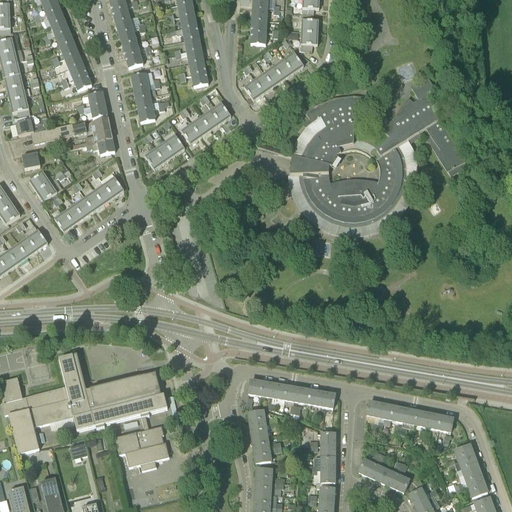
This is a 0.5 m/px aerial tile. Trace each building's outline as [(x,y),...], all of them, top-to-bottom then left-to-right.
[(112,14),(127,10),(124,0),(118,0),(109,3),(112,14)] [(175,0),(177,9),(192,6),(190,0),(175,0)] [(253,0),(253,12),(268,12),(269,1),(256,0),(253,0)] [(303,0),(302,17),(313,18),(314,12),(319,12),(319,0),(303,0)] [(0,19),(10,19),(10,8),(9,1),(0,1),(0,19)] [(42,7),(46,17),(60,12),(55,1),(42,7)] [(179,20),(194,18),(192,6),(177,9),(179,20)] [(115,26),(130,22),(127,10),(112,14),(115,26)] [(51,28),(65,23),(60,12),(46,17),(51,28)] [(252,24),(267,24),(268,12),(253,12),(252,24)] [(302,35),(318,36),(318,24),(313,23),(313,18),(302,17),(302,35)] [(182,32),(197,29),(194,18),(179,20),(182,32)] [(0,37),(11,36),(10,19),(0,19),(0,37)] [(119,37),(134,33),(130,22),(115,26),(119,37)] [(55,39),(69,34),(65,23),(51,28),(55,39)] [(251,35),(267,36),(267,24),(252,24),(251,35)] [(184,44),(199,41),(197,29),(182,32),(170,34),(167,35),(168,40),(176,38),(177,40),(183,39),(184,44)] [(122,49),(137,44),(134,33),(119,37),(122,49)] [(59,51),(74,45),(69,34),(55,39),(55,40),(59,51)] [(267,36),(251,35),(251,47),(266,48),(267,36)] [(318,36),(302,35),(301,54),(311,54),(312,48),(317,49),(318,36)] [(0,56),(15,53),(11,36),(0,37),(0,56)] [(184,44),(185,50),(186,55),(201,52),(199,41),(184,44)] [(125,60),(140,56),(137,44),(122,49),(125,60)] [(64,61),(78,56),(74,45),(59,51),(64,61)] [(189,67),(203,64),(201,52),(186,55),(180,56),(175,58),(176,62),(182,62),(187,61),(189,67)] [(0,64),(1,69),(18,65),(15,53),(0,56),(0,64)] [(284,62),(294,76),(304,69),(294,55),(284,62)] [(68,72),(83,67),(78,56),(64,61),(68,72)] [(140,56),(125,60),(129,72),(143,67),(140,56)] [(284,83),(294,76),(284,62),(274,69),(284,83)] [(191,79),(206,76),(203,64),(189,67),(191,79)] [(4,81),(21,77),(18,65),(1,69),(4,81)] [(73,83),(87,78),(83,67),(68,72),(73,83)] [(274,90),(284,83),(274,69),(264,76),(274,90)] [(133,91),(148,88),(146,76),(131,79),(133,91)] [(206,76),(191,79),(193,90),(208,87),(206,76)] [(264,97),(274,90),(264,76),(254,83),(264,97)] [(7,92),(23,89),(21,77),(4,81),(7,92)] [(87,78),(73,83),(77,94),(92,88),(87,78)] [(62,87),(68,85),(66,81),(61,83),(61,84),(57,86),(58,89),(62,87)] [(289,179),(289,185),(293,198),(299,210),(307,221),(318,229),(329,236),(342,239),(355,240),(369,238),(381,233),(392,226),(393,226),(402,217),(410,206),(415,193),(417,180),(416,167),(413,153),(409,146),(424,137),(436,156),(436,155),(451,179),(469,168),(431,106),(431,105),(427,98),(435,92),(428,81),(412,91),(418,102),(414,105),(408,101),(382,136),(382,137),(384,135),(390,139),(376,152),(381,159),(376,162),(377,164),(379,171),(380,176),(379,181),(379,183),(378,185),(376,184),(371,184),(361,182),(358,182),(355,183),(349,183),(346,183),(340,184),(333,185),(330,186),(330,184),(329,182),(329,177),(330,170),(335,172),(337,166),(339,164),(340,162),(337,158),(341,155),(338,149),(354,146),(354,127),(355,127),(355,124),(354,124),(354,113),(359,113),(361,99),(354,98),(334,101),(315,108),(305,115),(313,126),(308,130),(298,143),(291,158),(292,159),(290,179),(289,179)] [(254,104),(264,97),(254,83),(244,90),(254,104)] [(136,103),(151,100),(149,93),(155,91),(154,87),(148,88),(133,91),(136,103)] [(9,104),(26,101),(23,89),(7,92),(9,104)] [(90,110),(105,107),(102,95),(88,98),(90,110)] [(138,114),(153,111),(151,100),(136,103),(138,114)] [(26,101),(9,104),(12,116),(17,115),(19,121),(30,118),(26,101)] [(211,113),(221,127),(231,120),(221,106),(211,113)] [(105,107),(90,110),(93,122),(107,119),(105,107)] [(156,123),(153,111),(138,114),(140,126),(156,123)] [(211,134),(221,127),(211,113),(201,120),(211,134)] [(200,141),(211,134),(201,120),(191,127),(200,141)] [(43,134),(50,132),(47,121),(41,123),(42,126),(33,128),(32,123),(16,126),(18,139),(31,136),(37,135),(43,134)] [(93,138),(111,134),(108,122),(91,125),(85,126),(73,129),(75,138),(75,139),(87,136),(86,132),(92,131),(93,138)] [(50,132),(43,134),(37,135),(31,136),(33,147),(39,146),(45,145),(75,138),(73,129),(73,127),(50,132)] [(190,148),(200,141),(191,127),(181,134),(190,148)] [(97,146),(112,143),(111,134),(93,138),(85,140),(86,145),(78,147),(78,150),(86,149),(92,148),(97,146)] [(165,145),(174,159),(185,152),(175,138),(165,145)] [(112,143),(97,146),(100,158),(115,155),(112,143)] [(164,166),(174,159),(165,145),(155,152),(164,166)] [(154,173),(164,166),(155,152),(144,159),(154,173)] [(22,158),(25,172),(41,169),(38,156),(22,158)] [(56,177),(58,180),(69,173),(66,170),(56,177)] [(71,177),(69,173),(58,180),(60,184),(65,180),(71,177)] [(36,195),(50,185),(43,175),(29,184),(36,195)] [(104,187),(114,201),(124,194),(114,180),(104,187)] [(50,185),(36,195),(43,205),(52,199),(54,202),(56,201),(59,199),(50,185)] [(104,208),(114,201),(104,187),(94,194),(104,208)] [(94,215),(104,208),(94,194),(84,201),(94,215)] [(0,217),(13,208),(6,198),(0,202),(0,217)] [(84,222),(94,215),(84,201),(74,208),(84,222)] [(13,208),(0,217),(0,218),(6,228),(20,218),(13,208)] [(74,229),(84,222),(74,208),(65,215),(74,229)] [(64,236),(74,229),(65,215),(54,222),(64,236)] [(28,239),(38,253),(48,247),(38,233),(28,239)] [(28,260),(38,253),(28,239),(19,246),(28,260)] [(18,267),(28,260),(19,246),(8,253),(18,267)] [(0,261),(8,274),(18,267),(8,253),(0,259),(0,261)] [(0,279),(8,274),(0,261),(0,279)] [(18,457),(39,452),(34,430),(73,420),(74,423),(71,424),(73,434),(77,433),(77,434),(96,429),(96,432),(105,429),(104,427),(141,418),(144,433),(141,434),(142,440),(137,441),(140,452),(125,456),(129,470),(141,467),(142,474),(157,470),(155,464),(169,460),(166,446),(164,446),(162,439),(164,438),(162,429),(149,432),(146,419),(150,418),(149,416),(168,411),(164,397),(162,398),(156,376),(91,392),(87,393),(78,357),(59,362),(66,389),(22,400),(18,380),(2,384),(6,404),(2,405),(5,418),(8,417),(18,457)] [(249,396),(261,399),(263,385),(251,383),(249,396)] [(261,399),(273,401),(275,387),(263,385),(261,399)] [(273,401),(285,403),(287,389),(275,387),(273,401)] [(285,403),(297,405),(299,391),(287,389),(285,403)] [(297,405),(309,407),(311,393),(299,391),(297,405)] [(309,407),(321,409),(323,395),(311,393),(309,407)] [(321,409),(333,411),(335,398),(323,395),(321,409)] [(367,418),(379,420),(382,407),(370,404),(367,418)] [(379,420),(391,423),(394,409),(382,407),(379,420)] [(391,423),(403,425),(406,412),(394,409),(391,423)] [(403,425),(415,428),(418,414),(406,412),(403,425)] [(250,429),(267,427),(265,414),(248,417),(250,429)] [(415,428),(427,430),(430,417),(418,414),(415,428)] [(427,430),(439,433),(441,419),(430,417),(427,430)] [(441,419),(439,433),(451,435),(454,422),(441,419)] [(252,442),(268,439),(267,427),(250,429),(252,442)] [(320,449),(335,449),(335,437),(320,437),(320,449)] [(254,454),(270,452),(268,439),(252,442),(254,454)] [(79,448),(82,460),(88,458),(85,446),(79,448)] [(458,465),(474,460),(470,448),(453,454),(458,465)] [(320,461),(335,461),(335,449),(320,449),(320,461)] [(256,467),(272,464),(270,452),(254,454),(256,467)] [(462,478),(479,471),(474,460),(458,465),(455,466),(456,467),(457,471),(457,474),(461,473),(462,478)] [(320,473),(335,474),(335,461),(320,461),(320,473)] [(359,475),(370,480),(376,468),(364,463),(359,475)] [(370,480),(381,486),(387,473),(376,468),(370,480)] [(467,489),(483,483),(479,471),(462,478),(467,489)] [(256,485),(273,486),(273,473),(257,472),(256,485)] [(320,486),(335,486),(335,474),(320,473),(320,486)] [(381,486),(392,491),(398,478),(387,473),(381,486)] [(392,491),(404,496),(409,483),(398,478),(392,491)] [(63,511),(56,481),(42,485),(48,511),(63,511)] [(471,501),(488,495),(483,483),(467,489),(471,501)] [(255,497),(272,498),(273,486),(256,485),(255,497)] [(29,511),(24,489),(9,493),(14,511),(29,511)] [(319,503),(334,504),(335,492),(320,491),(319,503)] [(415,509),(428,502),(422,491),(409,498),(415,509)] [(430,501),(438,497),(435,493),(428,497),(430,501)] [(430,501),(432,505),(447,497),(445,493),(438,497),(430,501)] [(254,510),(271,511),(272,498),(255,497),(254,510)] [(475,511),(493,511),(490,501),(473,507),(475,511)] [(416,511),(433,511),(428,502),(415,509),(416,511)] [(318,511),(333,511),(334,504),(319,503),(318,511)]
